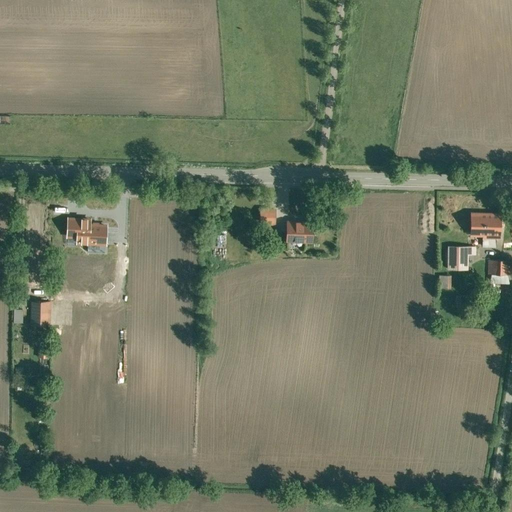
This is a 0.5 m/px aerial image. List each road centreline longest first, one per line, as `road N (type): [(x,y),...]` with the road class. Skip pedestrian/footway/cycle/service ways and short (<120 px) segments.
road 1 (secondary): [(511,183),(0,170)]
road 2 (unclassified): [(511,372),(490,511)]
